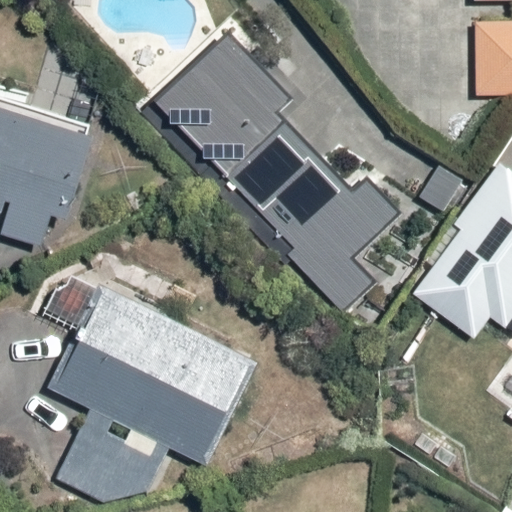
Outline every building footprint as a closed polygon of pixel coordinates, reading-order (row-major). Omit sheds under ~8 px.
[(511,21),(480,22),(484,92),(511,92),(511,21)] [(222,58),(161,107),(204,161),(234,137),(219,119),(251,94),(222,58)] [(0,241),(3,234),(45,249),(59,212),(72,217),(106,124),(27,96),(29,92),(0,81),(0,241)] [(286,125),(232,175),(300,248),(298,253),(345,310),(384,277),(370,261),(416,223),(363,159),(338,179),(286,125)] [(461,231),(418,290),(482,340),(497,318),(511,329),(511,164),(501,157),(453,225),(461,231)] [(92,410),(56,476),(131,511),(141,511),(178,447),(211,464),(264,365),(109,282),(52,389),(92,410)]
